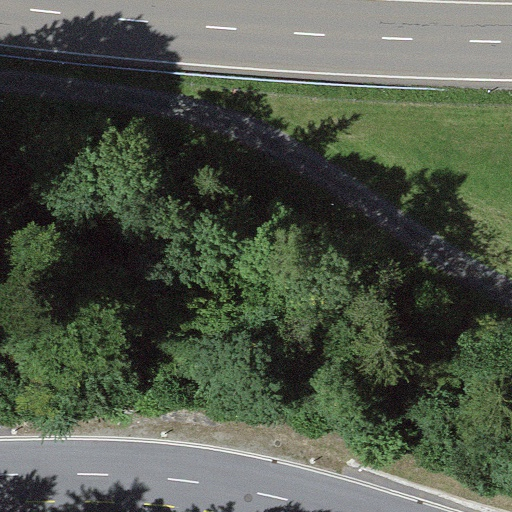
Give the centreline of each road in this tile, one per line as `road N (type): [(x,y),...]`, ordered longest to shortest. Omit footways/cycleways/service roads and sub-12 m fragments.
road 1 (track): [(0,80),(106,93),(239,125),(359,191),(468,274),(511,291)]
road 2 (secondary): [(0,6),(141,22),(511,42)]
road 3 (secondary): [(0,474),(187,482),(328,511)]
